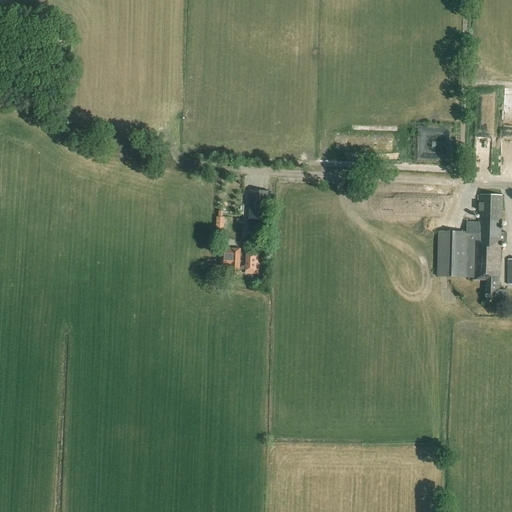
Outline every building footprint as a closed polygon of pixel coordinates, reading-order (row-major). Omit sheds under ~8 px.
[(250,219),(266,220),(267,202),(268,192),(251,191),(250,219)] [(480,220),(480,233),(438,231),(437,277),(472,278),(472,280),(486,281),(486,302),(495,303),(495,302),(505,302),(506,290),(499,290),(500,244),(506,244),(507,233),(501,233),(502,196),(480,195),(479,220),(480,220)] [(216,217),(216,233),(224,234),(224,217),(216,217)] [(221,249),(221,254),(220,259),(228,259),(228,265),(225,265),(225,276),(230,276),(239,277),(240,266),(240,249),(229,249),(221,249)] [(259,275),(259,252),(250,252),(250,254),(246,254),(245,275),(259,275)]
